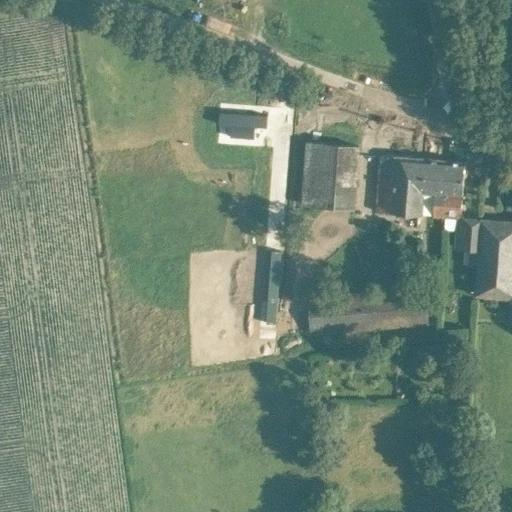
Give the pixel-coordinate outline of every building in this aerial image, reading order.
[(221,117),(220,129),(232,130),(231,142),(255,143),(256,131),(268,132),(269,120),(221,117)] [(303,202),(355,206),(359,145),(307,141),(303,202)] [(447,193),(445,193),(448,159),(381,154),(376,210),(445,216),(447,193)] [(448,159),(445,193),(447,193),(445,216),(456,217),(461,217),(466,161),(448,159)] [(464,218),(462,246),(465,246),(479,247),(481,219),(464,218)] [(511,220),(481,219),(475,292),(510,295),(511,295),(511,220)] [(428,283),(307,294),(310,335),(432,324),(428,283)]
